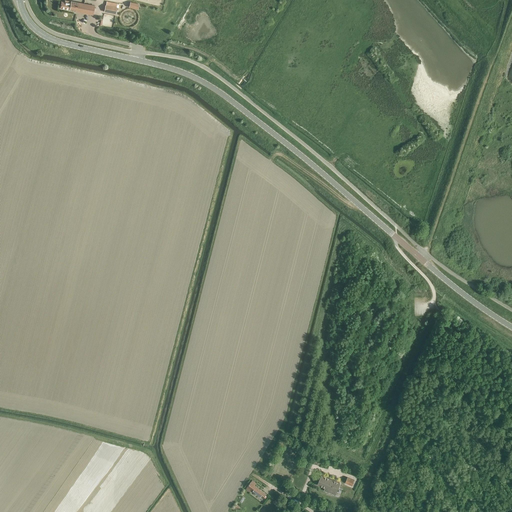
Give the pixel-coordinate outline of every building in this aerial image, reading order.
[(61,2),(60,8),(69,10),(69,11),(93,15),(94,6),(71,1),(71,2),(65,1),(64,2),(61,2)] [(105,5),(104,12),(115,14),(117,7),(105,5)] [(336,492),(340,483),(321,475),(317,484),(336,492)] [(352,486),(354,481),(348,477),(346,482),(352,486)] [(265,499),(266,497),(265,496),(266,494),(254,485),(256,483),(252,480),(250,482),(249,481),(246,486),(247,486),(245,488),(250,492),(251,490),(263,498),(264,497),(265,499)]
